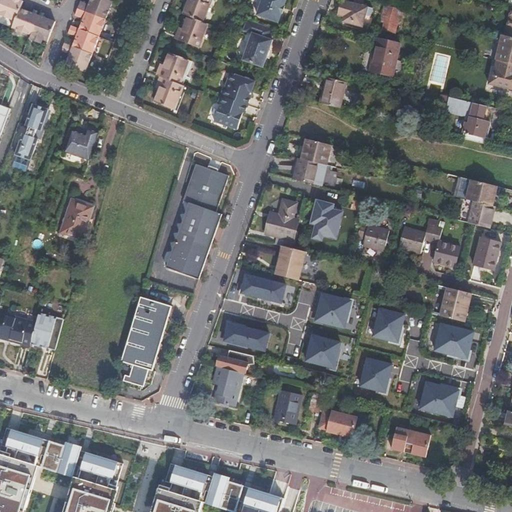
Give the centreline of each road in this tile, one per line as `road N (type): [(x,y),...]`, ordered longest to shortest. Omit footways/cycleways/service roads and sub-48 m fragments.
road 1 (residential): [(164,427),(457,496)]
road 2 (residential): [(256,164),(164,427)]
road 3 (residential): [(457,496),(511,289)]
road 4 (residential): [(313,0),(256,164)]
road 5 (residential): [(0,388),(164,427)]
road 6 (residential): [(123,110),(256,164)]
